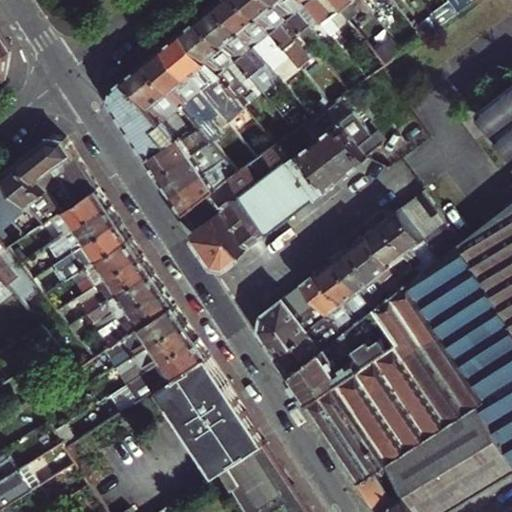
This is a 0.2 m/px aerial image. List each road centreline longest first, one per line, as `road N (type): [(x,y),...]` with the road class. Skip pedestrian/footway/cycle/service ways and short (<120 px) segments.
road 1 (tertiary): [(66,75),(220,308)]
road 2 (residential): [(220,308),(411,155)]
road 3 (tertiary): [(220,308),(350,511)]
